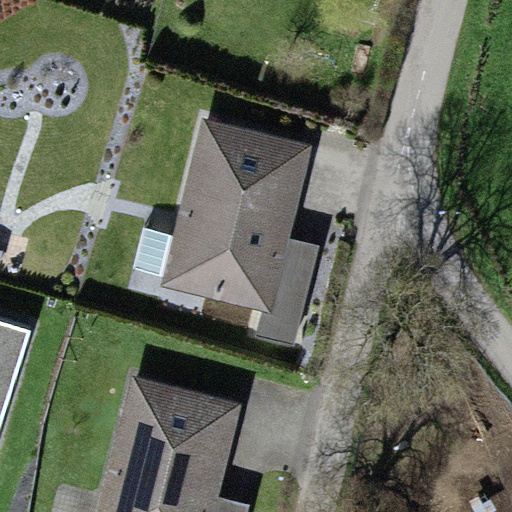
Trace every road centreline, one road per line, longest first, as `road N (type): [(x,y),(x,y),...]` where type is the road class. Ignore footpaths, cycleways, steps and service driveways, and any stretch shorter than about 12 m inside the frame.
road 1 (residential): [(314,511),(399,163)]
road 2 (residential): [(511,358),(433,247),(399,163)]
road 3 (residential): [(399,163),(444,0)]
